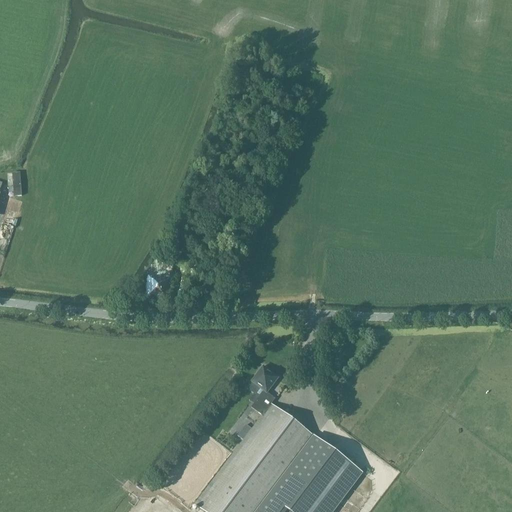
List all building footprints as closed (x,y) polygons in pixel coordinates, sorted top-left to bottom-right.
[(12,174),(13,188),(8,188),(9,193),(14,193),(14,198),(22,197),(20,173),(12,174)] [(179,275),(188,276),(190,260),(181,259),(179,275)] [(147,275),(144,301),(170,304),(174,262),(153,260),(153,268),(149,267),(149,275),(147,275)] [(251,408),(262,416),(271,405),(275,400),(267,394),(278,379),(263,367),(251,383),(264,392),(251,408)] [(288,511),(331,511),(361,473),(271,405),(262,416),(252,430),(244,441),(195,506),(202,511),(287,511),(288,511)] [(247,425),(238,437),(244,441),(252,430),(247,425)]
